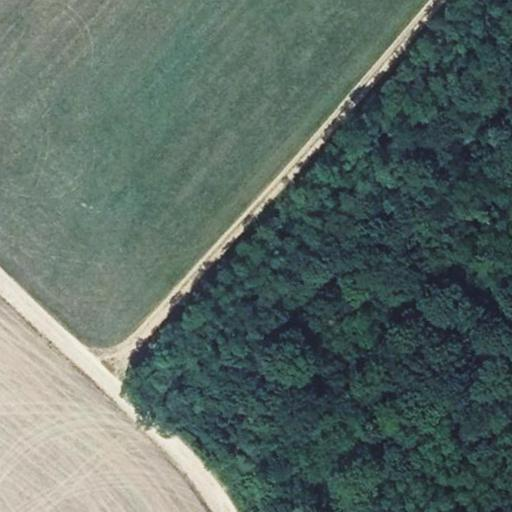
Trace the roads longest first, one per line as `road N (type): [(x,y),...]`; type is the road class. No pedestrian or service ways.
road 1 (track): [(436,0),(254,215),(95,384)]
road 2 (track): [(0,292),(223,511)]
